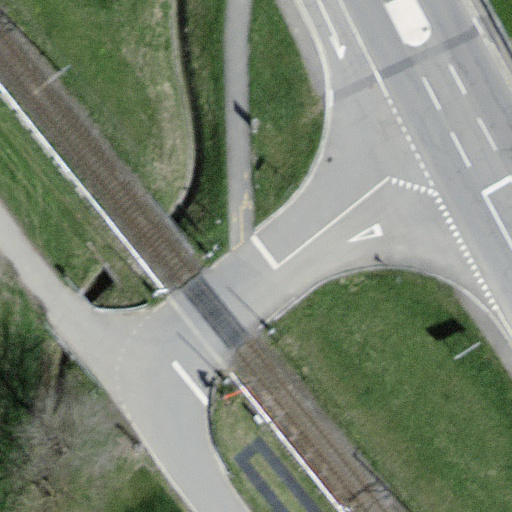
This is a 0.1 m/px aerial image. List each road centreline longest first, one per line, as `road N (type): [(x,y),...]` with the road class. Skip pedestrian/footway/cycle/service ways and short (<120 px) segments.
road 1 (unclassified): [(436,155),(392,180),(225,315),(143,398)]
road 2 (unclassified): [(143,398),(0,230)]
road 3 (secondary): [(353,0),(436,155)]
road 4 (secondary): [(436,155),(511,287)]
road 5 (unclassified): [(143,398),(229,511)]
road 6 (secondary): [(496,117),(431,0)]
